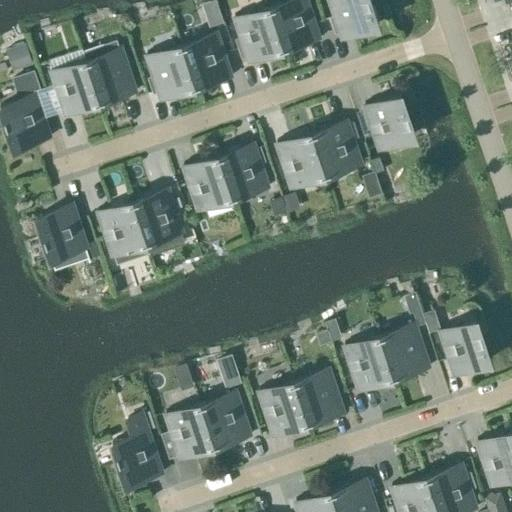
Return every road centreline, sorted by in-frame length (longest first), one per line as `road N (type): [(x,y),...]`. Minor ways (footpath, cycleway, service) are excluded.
road 1 (residential): [(455,36),(49,170)]
road 2 (residential): [(511,388),(160,507)]
road 3 (residential): [(511,207),(455,36)]
